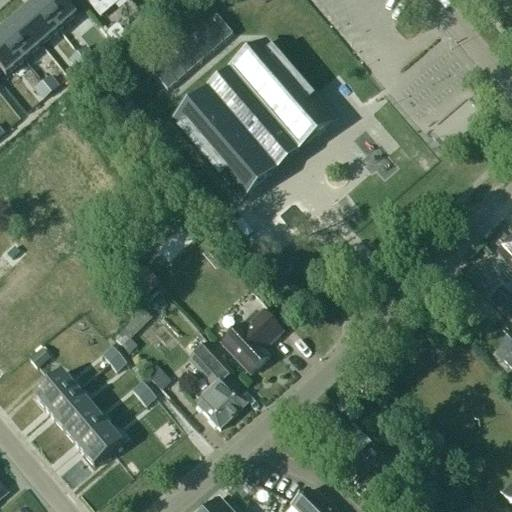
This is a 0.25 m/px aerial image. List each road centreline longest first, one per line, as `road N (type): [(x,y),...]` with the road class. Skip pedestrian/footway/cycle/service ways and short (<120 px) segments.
road 1 (residential): [(251,442),(511,195)]
road 2 (residential): [(511,96),(428,0)]
road 3 (residential): [(349,511),(251,442)]
